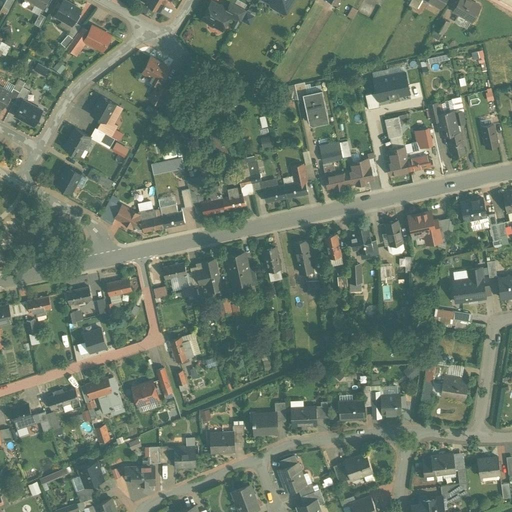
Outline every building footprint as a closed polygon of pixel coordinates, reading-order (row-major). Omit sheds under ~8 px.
[(13,0),(5,0),(2,6),(8,10),(13,0)] [(30,0),(33,2),(33,3),(43,8),(43,7),(46,2),(47,0),(30,0)] [(73,6),(63,0),(62,0),(54,14),(72,25),(80,10),(80,9),(80,10),(73,6)] [(146,0),(147,0),(146,3),(159,11),(165,0),(146,0)] [(267,0),(286,11),(292,0),(267,0)] [(410,0),(409,4),(416,9),(421,0),(410,0)] [(480,6),(469,0),(458,0),(453,11),(472,21),(480,6)] [(226,9),(211,1),(202,18),(208,21),(209,24),(212,26),(215,25),(222,29),(229,15),(231,12),(226,9)] [(246,10),(231,2),(226,9),(231,12),(229,15),(240,21),(241,19),(245,11),(246,10)] [(245,11),(241,19),(249,24),(254,16),(245,11)] [(39,13),(34,24),(40,27),(45,17),(39,13)] [(442,17),(435,29),(442,34),(449,21),(442,17)] [(98,29),(92,25),(88,31),(84,40),(85,41),(95,46),(102,49),(102,50),(110,35),(98,29)] [(82,26),(76,35),(73,39),(70,42),(80,49),(85,41),(84,40),(88,31),(82,28),(83,26),(82,26)] [(68,34),(60,43),(65,48),(70,42),(73,39),(68,34)] [(430,57),(431,63),(452,59),(451,54),(430,57)] [(169,66),(157,60),(150,56),(142,72),(143,73),(143,72),(151,77),(149,80),(157,84),(157,83),(160,85),(169,66)] [(388,69),(389,75),(405,72),(404,65),(388,69)] [(372,72),(374,79),(389,75),(388,69),(372,72)] [(389,75),(394,98),(399,97),(399,95),(409,93),(405,72),(389,75)] [(389,99),(394,98),(389,75),(374,79),(378,99),(389,97),(389,99)] [(304,81),(294,84),(298,99),(304,98),(303,94),(307,93),(304,81)] [(157,84),(149,99),(161,105),(169,90),(160,85),(159,86),(157,84)] [(486,87),(489,100),(495,99),(491,85),(486,87)] [(10,93),(2,88),(0,86),(0,106),(2,108),(7,99),(11,93),(10,92),(10,93)] [(19,92),(13,103),(19,106),(23,100),(24,100),(29,90),(22,87),(19,92)] [(13,88),(10,92),(11,93),(7,99),(13,103),(19,92),(13,88)] [(326,112),(321,90),(320,90),(320,91),(313,92),(307,93),(303,94),(304,98),(309,122),(312,124),(317,123),(318,123),(328,121),(326,112)] [(290,93),(278,96),(280,104),(292,101),(290,93)] [(115,104),(101,96),(91,114),(102,120),(105,122),(106,121),(105,121),(114,105),(115,105),(115,104)] [(460,96),(451,98),(453,110),(454,112),(462,110),(463,110),(460,96)] [(24,100),(23,100),(19,106),(15,115),(24,120),(24,119),(33,124),(33,125),(41,110),(24,100)] [(437,102),(428,104),(431,121),(437,120),(436,114),(439,113),(437,102)] [(114,105),(105,121),(106,121),(105,122),(102,120),(97,128),(112,136),(116,128),(118,125),(114,123),(110,121),(113,116),(114,117),(120,107),(115,104),(115,105),(114,105)] [(113,116),(110,121),(114,123),(122,108),(120,107),(114,117),(113,116)] [(439,113),(436,114),(437,120),(441,135),(448,134),(458,131),(457,124),(454,112),(453,110),(439,113)] [(462,110),(454,112),(457,124),(457,123),(464,122),(462,110)] [(406,114),(398,116),(400,126),(407,119),(406,114)] [(398,116),(385,119),(389,137),(402,134),(400,126),(398,116)] [(493,124),(481,126),(486,147),(498,144),(493,124)] [(75,128),(68,140),(69,140),(65,147),(64,146),(64,147),(79,155),(80,155),(78,154),(81,147),(83,148),(90,136),(75,128)] [(112,136),(97,128),(91,138),(96,141),(109,148),(115,138),(112,136)] [(112,136),(115,138),(119,140),(123,133),(116,128),(112,136)] [(427,128),(415,130),(419,147),(430,145),(427,128)] [(458,131),(448,134),(452,154),(464,152),(460,131),(458,131)] [(402,134),(389,137),(392,149),(405,146),(402,134)] [(263,137),(265,149),(277,146),(274,135),(263,137)] [(91,138),(90,136),(83,148),(90,152),(96,141),(91,138)] [(128,148),(116,141),(113,147),(125,154),(128,148)] [(347,141),(340,142),(343,156),(350,155),(347,141)] [(320,145),(321,152),(338,149),(336,142),(320,145)] [(392,149),(388,149),(391,161),(387,162),(389,174),(410,170),(406,152),(405,146),(392,149)] [(338,149),(321,152),(323,161),(342,157),(340,148),(338,149)] [(406,152),(410,170),(432,165),(431,160),(429,160),(427,153),(420,155),(419,150),(406,152)] [(374,156),(368,158),(370,166),(366,167),(368,176),(378,174),(374,156)] [(368,158),(350,162),(352,169),(345,171),(348,183),(357,182),(357,184),(364,183),(364,180),(369,179),(368,176),(366,167),(370,166),(368,158)] [(247,162),(249,171),(258,169),(257,160),(247,162)] [(302,164),(305,179),(314,177),(311,163),(302,164)] [(333,163),(323,165),(325,175),(327,188),(335,186),(335,189),(343,187),(342,185),(348,183),(345,171),(335,173),(333,163)] [(302,164),(292,166),(293,168),(292,169),(293,175),(294,176),(296,182),(304,180),(305,180),(305,179),(302,164)] [(81,174),(66,165),(66,166),(60,177),(61,177),(57,184),(56,183),(56,184),(71,192),(75,184),(81,174)] [(258,169),(249,171),(250,175),(251,183),(259,181),(261,181),(258,169)] [(101,175),(90,170),(87,176),(97,182),(101,175)] [(87,177),(81,174),(75,184),(82,188),(87,177)] [(113,182),(101,175),(97,182),(110,188),(113,182)] [(250,175),(239,178),(241,186),(251,183),(250,175)] [(200,177),(186,180),(186,179),(188,189),(192,206),(198,205),(196,195),(201,194),(199,187),(202,186),(200,176),(199,176),(200,177)] [(264,190),(263,189),(278,186),(276,178),(261,181),(259,181),(262,191),(264,190)] [(296,182),(284,184),(286,196),(307,192),(304,180),(296,182)] [(262,191),(259,181),(251,183),(254,193),(262,191)] [(254,193),(251,183),(241,186),(242,193),(243,195),(254,193)] [(278,186),(263,189),(264,190),(266,201),(286,196),(284,184),(278,186)] [(219,185),(208,187),(211,200),(202,202),(205,214),(225,210),(222,198),(219,185)] [(237,187),(227,189),(229,196),(222,198),(225,210),(245,205),(243,195),(242,193),(238,194),(237,187)] [(188,189),(181,190),(185,208),(192,206),(188,189)] [(511,190),(503,192),(502,192),(506,210),(511,208),(511,190)] [(158,198),(160,206),(176,203),(174,195),(158,198)] [(482,197),(461,202),(465,219),(469,218),(486,215),(482,197)] [(139,211),(152,208),(150,200),(138,203),(139,211)] [(176,203),(160,206),(162,214),(164,227),(185,223),(182,210),(178,211),(176,203)] [(129,209),(122,205),(115,216),(122,220),(129,209)] [(139,211),(138,211),(137,213),(129,208),(122,220),(122,221),(132,227),(133,226),(138,229),(143,228),(144,232),(164,227),(162,214),(156,216),(155,209),(153,208),(152,208),(139,211)] [(430,211),(409,215),(413,236),(425,233),(427,242),(440,239),(440,237),(436,219),(432,220),(430,211)] [(494,212),(488,213),(489,216),(488,216),(490,224),(497,222),(494,212)] [(488,213),(486,215),(469,218),(471,230),(490,226),(489,224),(490,224),(488,216),(489,216),(488,213)] [(450,216),(436,219),(440,237),(447,236),(450,216)] [(397,219),(385,222),(390,244),(402,242),(397,219)] [(504,221),(497,222),(499,235),(506,233),(504,221)] [(490,224),(489,224),(490,226),(493,240),(500,238),(499,235),(497,222),(490,224)] [(363,225),(357,226),(358,228),(355,229),(356,233),(356,236),(353,236),(351,237),(353,249),(359,248),(359,251),(365,250),(372,248),(370,243),(371,243),(370,241),(369,235),(367,226),(364,227),(363,225)] [(336,233),(324,235),(329,257),(341,255),(336,233)] [(306,239),(294,242),(300,272),(311,270),(312,268),(306,239)] [(372,248),(365,250),(367,256),(379,253),(376,240),(370,241),(371,243),(370,243),(372,248)] [(275,246),(263,248),(268,270),(280,268),(275,246)] [(245,252),(239,254),(239,255),(234,256),(234,254),(226,255),(232,284),(240,282),(239,281),(250,279),(250,280),(251,280),(248,267),(245,252)] [(214,259),(195,263),(196,266),(200,284),(206,282),(208,290),(221,287),(214,259)] [(494,260),(487,261),(489,276),(496,275),(494,260)] [(184,262),(162,266),(165,279),(178,276),(181,286),(189,285),(184,262)] [(360,264),(349,264),(350,275),(359,275),(359,281),(361,281),(360,264)] [(196,266),(190,267),(194,285),(200,284),(196,266)] [(258,284),(254,266),(248,267),(251,280),(250,280),(251,285),(258,284)] [(481,267),(468,268),(470,278),(454,280),(452,281),(455,301),(485,296),(481,267)] [(454,280),(470,278),(468,268),(453,271),(454,280)] [(359,275),(350,275),(351,289),(360,289),(359,281),(359,275)] [(511,275),(498,278),(501,298),(511,296),(511,275)] [(129,278),(107,283),(110,295),(131,290),(129,278)] [(319,280),(307,281),(308,292),(320,291),(319,280)] [(167,285),(155,288),(158,298),(170,295),(167,285)] [(89,286),(66,291),(69,304),(70,304),(69,303),(91,299),(92,299),(89,286)] [(48,295),(27,300),(30,312),(36,311),(37,316),(46,313),(45,309),(51,307),(48,295)] [(229,296),(216,299),(219,314),(233,311),(229,296)] [(104,298),(97,300),(100,315),(107,314),(104,298)] [(27,300),(21,301),(24,313),(30,312),(27,300)] [(21,301),(8,304),(11,316),(24,313),(21,301)] [(8,304),(0,305),(0,323),(12,321),(11,316),(8,304)] [(453,319),(454,311),(436,308),(435,309),(434,315),(453,319)] [(81,309),(74,311),(76,321),(77,326),(84,324),(81,309)] [(74,311),(66,312),(69,323),(76,321),(74,311)] [(471,313),(454,311),(453,319),(469,321),(471,313)] [(34,319),(26,320),(30,339),(38,337),(34,319)] [(83,334),(89,352),(107,346),(101,328),(83,334)] [(194,332),(181,336),(183,341),(188,340),(192,354),(200,352),(194,332)] [(181,336),(169,340),(176,361),(188,357),(193,355),(192,354),(188,340),(183,341),(181,336)] [(214,356),(206,359),(209,367),(217,364),(214,356)] [(436,362),(427,361),(427,364),(424,380),(433,382),(434,373),(436,362)] [(449,364),(436,362),(434,373),(447,375),(449,364)] [(164,367),(157,369),(162,386),(170,384),(164,367)] [(188,388),(182,369),(175,372),(181,390),(188,388)] [(447,375),(434,373),(433,382),(434,382),(445,384),(444,392),(456,394),(455,397),(465,398),(468,378),(447,375)] [(107,377),(86,384),(90,396),(107,391),(108,395),(107,397),(100,399),(104,412),(114,409),(113,405),(122,402),(113,376),(107,378),(107,377)] [(153,380),(132,386),(134,392),(133,395),(135,401),(137,403),(138,403),(158,397),(153,380)] [(433,382),(424,380),(421,402),(430,404),(434,382),(433,382)] [(90,396),(86,384),(80,386),(86,402),(91,400),(90,396)] [(170,384),(162,386),(164,394),(172,391),(170,384)] [(75,387),(63,391),(62,389),(53,392),(54,394),(47,396),(51,408),(72,402),(73,407),(81,405),(75,387)] [(381,391),(370,391),(371,404),(381,404),(381,395),(382,395),(381,391)] [(382,395),(381,395),(381,404),(382,412),(401,411),(400,394),(382,395)] [(158,397),(138,403),(140,411),(157,405),(158,397)] [(362,399),(339,400),(340,418),(363,417),(362,399)] [(328,400),(321,401),(321,405),(316,405),(317,417),(320,417),(319,415),(328,414),(328,417),(328,400)] [(285,401),(275,402),(275,412),(276,412),(276,420),(286,420),(285,401)] [(28,403),(11,408),(17,428),(36,421),(34,413),(32,414),(28,403)] [(317,417),(316,405),(290,407),(291,425),(317,424),(317,417)] [(45,410),(37,412),(44,431),(51,429),(45,410)] [(275,412),(255,414),(256,421),(252,421),(253,423),(254,423),(254,433),(277,431),(276,420),(276,412),(275,412)] [(243,424),(233,424),(233,431),(233,433),(234,433),(234,441),(244,441),(243,424)] [(105,425),(95,428),(100,441),(109,438),(105,425)] [(0,428),(0,441),(13,439),(8,427),(0,428)] [(233,431),(210,432),(211,452),(235,451),(234,441),(234,433),(233,433),(233,431)] [(194,437),(186,438),(186,446),(168,446),(168,462),(175,462),(175,467),(196,466),(194,437)] [(168,446),(168,445),(159,446),(160,462),(168,462),(168,446)] [(110,455),(113,464),(123,461),(121,452),(110,455)] [(366,452),(344,459),(344,461),(350,477),(351,480),(373,472),(366,452)] [(453,452),(431,455),(431,458),(423,459),(425,479),(435,478),(434,472),(455,469),(453,452)] [(453,452),(455,469),(457,469),(465,468),(463,452),(453,452)] [(497,457),(491,458),(490,457),(477,459),(479,475),(500,473),(497,456),(497,457)] [(97,460),(77,467),(85,487),(90,485),(104,479),(97,460)] [(344,461),(333,465),(339,482),(350,477),(344,461)] [(298,462),(278,469),(286,491),(297,487),(306,483),(302,474),(298,462)] [(149,465),(126,466),(126,475),(132,474),(132,484),(154,483),(153,465),(152,465),(149,465)] [(64,467),(38,478),(40,483),(67,472),(64,467)] [(114,468),(116,478),(122,477),(120,467),(114,468)] [(465,468),(457,469),(459,483),(466,482),(465,468)] [(311,481),(308,473),(306,472),(302,474),(306,483),(311,481)] [(30,484),(34,495),(43,492),(38,481),(30,484)] [(306,483),(297,487),(301,496),(315,490),(311,481),(306,483)] [(466,482),(459,483),(458,483),(459,491),(459,495),(468,494),(466,482)] [(509,482),(500,483),(502,498),(510,497),(509,482)] [(458,483),(440,486),(441,493),(459,491),(458,483)] [(250,484),(232,491),(239,511),(246,511),(249,511),(259,507),(250,484)] [(80,502),(82,501),(95,496),(90,485),(85,487),(76,491),(80,502)] [(315,490),(301,496),(304,504),(316,499),(318,504),(324,502),(319,489),(315,490)] [(459,491),(441,493),(441,496),(442,496),(445,496),(446,501),(460,499),(459,495),(459,491)] [(95,496),(82,501),(85,509),(95,505),(101,502),(98,495),(95,496)] [(353,495),(340,499),(343,507),(349,504),(356,501),(353,495)] [(370,497),(362,500),(362,499),(356,501),(349,504),(352,511),(375,511),(374,506),(375,506),(371,495),(370,496),(370,497)] [(441,496),(427,498),(420,499),(420,496),(419,496),(420,504),(420,511),(444,511),(442,496),(441,496)] [(101,502),(95,505),(97,511),(116,511),(112,498),(101,502)] [(304,504),(297,506),(299,511),(320,511),(322,511),(321,509),(320,510),(318,504),(316,499),(304,504)] [(77,503),(54,511),(53,511),(72,511),(79,510),(77,503)]
